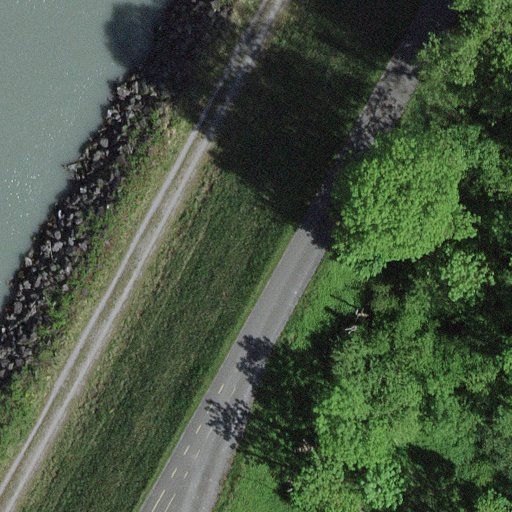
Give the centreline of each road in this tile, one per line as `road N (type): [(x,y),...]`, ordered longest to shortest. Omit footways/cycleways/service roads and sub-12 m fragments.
road 1 (track): [(160,511),(448,0)]
road 2 (track): [(280,0),(6,511)]
